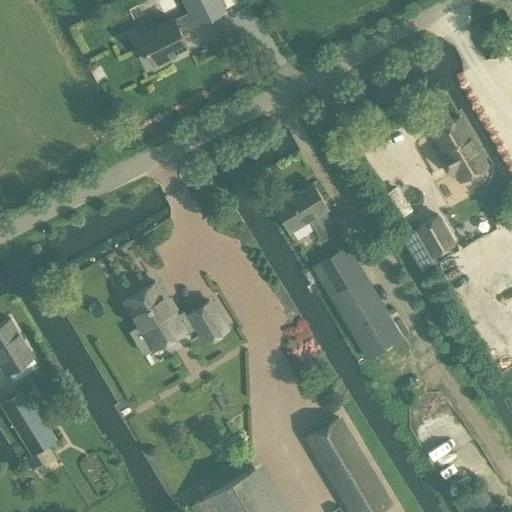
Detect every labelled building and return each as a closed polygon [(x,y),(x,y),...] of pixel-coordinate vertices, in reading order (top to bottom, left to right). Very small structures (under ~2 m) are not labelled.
[(194,25),(224,10),(219,0),(181,0),(187,11),(174,19),(173,18),(138,35),(152,63),(168,55),(166,53),(186,43),(179,30),(193,23),(194,25)] [(487,164),(459,116),(431,132),(441,149),(438,151),(451,174),(455,172),(459,180),(487,164)] [(288,230),(306,219),(318,240),(340,226),(333,215),(328,218),(323,209),(325,207),(311,182),(290,194),(289,193),(272,203),(288,230)] [(433,254),(454,242),(438,214),(417,226),(433,254)] [(367,358),(402,337),(346,245),(312,265),(367,358)] [(189,312),(187,309),(175,316),(155,281),(124,300),(139,326),(146,322),(160,344),(182,330),(185,334),(196,327),(205,341),(225,328),(209,300),(189,312)] [(0,362),(5,372),(32,355),(9,318),(0,323),(0,362)] [(0,403),(31,454),(55,439),(24,387),(0,402),(0,403)] [(374,511),(390,503),(338,417),(307,436),(353,511),(374,511)] [(459,511),(495,511),(479,484),(452,499),(459,511)]
